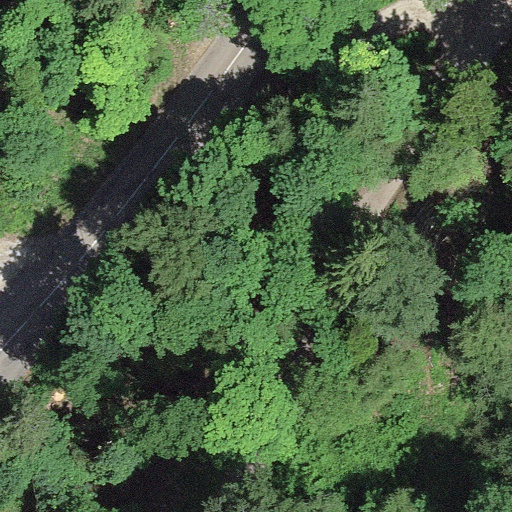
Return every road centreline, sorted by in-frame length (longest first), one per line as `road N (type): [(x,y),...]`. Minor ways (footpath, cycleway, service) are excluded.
road 1 (tertiary): [(285,0),(216,113),(0,360)]
road 2 (track): [(157,181),(0,87)]
